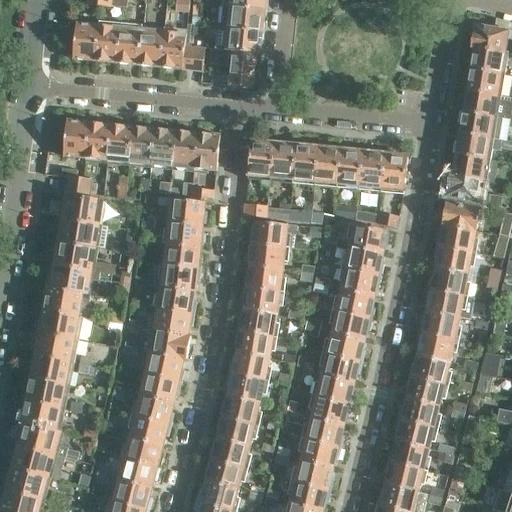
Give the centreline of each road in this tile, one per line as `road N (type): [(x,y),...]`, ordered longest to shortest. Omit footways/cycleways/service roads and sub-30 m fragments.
road 1 (residential): [(242,105),(215,348),(175,511)]
road 2 (residential): [(351,511),(434,128)]
road 3 (tertiary): [(0,294),(33,84)]
road 4 (residential): [(242,105),(33,84)]
road 5 (residential): [(434,128),(273,108)]
road 6 (residential): [(434,128),(455,0)]
